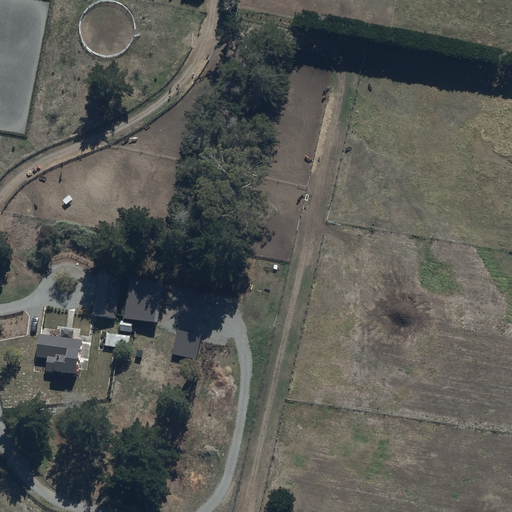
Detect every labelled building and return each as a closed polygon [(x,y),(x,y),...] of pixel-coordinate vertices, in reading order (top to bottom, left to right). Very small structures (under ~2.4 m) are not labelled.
[(93,314),(117,318),(124,278),(100,274),(93,314)] [(36,337),(39,317),(30,316),(28,336),(36,337)] [(121,321),(120,331),(133,332),(134,323),(121,321)] [(57,370),(79,373),(83,340),(75,339),(76,328),(62,326),(61,337),(40,334),(37,357),(49,358),(47,371),(57,372),(57,370)] [(129,351),(131,336),(111,334),(109,348),(129,351)]
